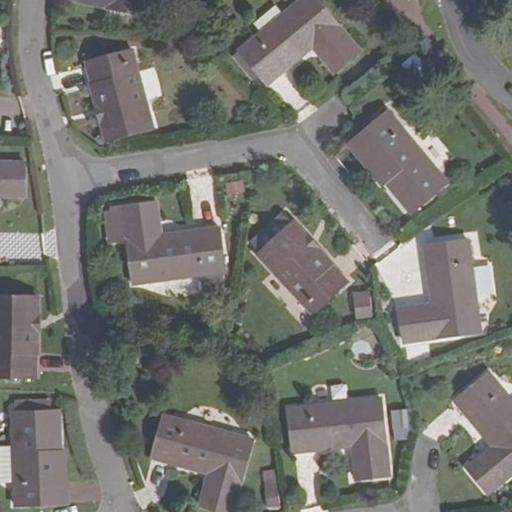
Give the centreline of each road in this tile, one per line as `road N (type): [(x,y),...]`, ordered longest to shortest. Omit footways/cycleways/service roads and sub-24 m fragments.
road 1 (residential): [(127,511),(86,365),(65,181)]
road 2 (residential): [(296,143),(65,181)]
road 3 (residential): [(65,181),(30,26),(33,0)]
road 4 (residential): [(296,143),(379,247)]
